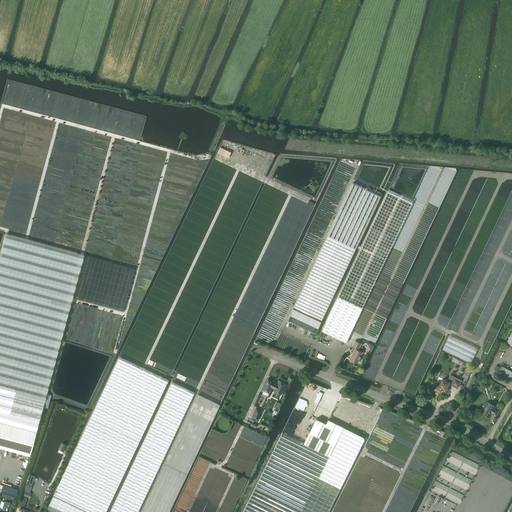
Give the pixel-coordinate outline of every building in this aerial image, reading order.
[(231,152),(220,147),(217,153),(228,158),(231,152)] [(327,235),(293,308),(288,320),(316,333),(356,249),(380,196),(352,183),(327,235)] [(354,262),(325,322),(321,331),(346,343),(379,273),(412,204),(413,201),(389,189),(387,192),(361,247),(354,262)] [(84,254),(5,233),(0,251),(0,422),(36,432),(43,406),(48,407),(51,395),(46,394),(84,254)] [(352,346),(358,349),(361,343),(355,341),(352,346)] [(355,349),(350,359),(351,360),(350,361),(353,362),(353,361),(357,363),(362,352),(355,349)] [(119,356),(53,495),(88,511),(105,511),(168,380),(119,356)] [(511,374),(511,371),(501,365),(498,371),(510,378),(511,374)] [(440,383),(436,382),(433,389),(439,392),(441,389),(445,390),(449,382),(452,384),(451,385),(457,388),(461,380),(450,375),(448,379),(446,379),(445,380),(442,379),(440,383)] [(268,393),(271,387),(275,389),(274,391),(281,394),(286,383),(279,380),(277,383),(268,378),(262,390),(268,393)] [(109,511),(137,511),(195,392),(172,381),(109,511)] [(482,413),(489,417),(491,413),(495,416),(499,410),(494,408),(495,406),(488,403),(482,413)] [(256,407),(251,418),(258,421),(263,410),(256,407)] [(316,418),(304,443),(329,456),(341,431),(343,427),(328,419),(326,423),(316,418)] [(0,447),(29,456),(36,432),(0,422),(0,447)] [(282,432),(242,511),(329,511),(365,439),(365,437),(343,427),(341,431),(329,456),(304,443),(282,432)] [(29,474),(25,483),(31,485),(33,480),(34,480),(35,476),(29,474)] [(2,485),(0,493),(15,497),(18,489),(2,485)] [(22,493),(20,499),(28,502),(30,496),(22,493)] [(88,511),(53,495),(49,504),(65,511),(88,511)] [(20,499),(18,505),(26,508),(27,505),(28,502),(20,499)] [(0,511),(7,511),(8,511),(7,511),(8,507),(9,507),(10,503),(4,502),(2,509),(0,508),(0,511)]
